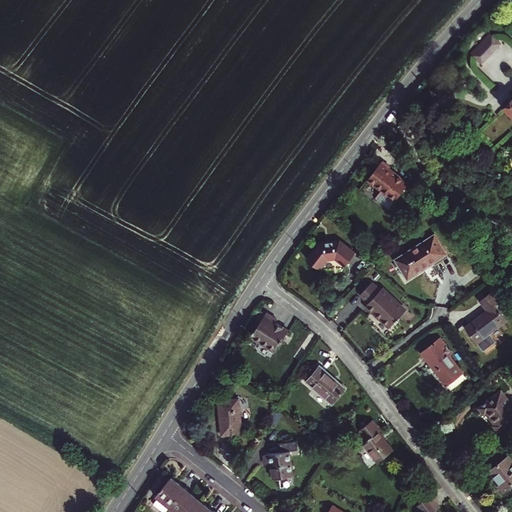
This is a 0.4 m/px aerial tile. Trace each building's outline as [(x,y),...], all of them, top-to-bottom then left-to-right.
[(501,42),(491,32),(481,42),(492,52),(501,42)] [(492,52),(481,42),(471,52),(482,62),(492,52)] [(377,196),(391,207),(409,184),(389,168),(390,166),(383,161),(382,162),(381,162),(367,180),(380,191),(377,196)] [(435,235),(397,259),(409,277),(446,253),(435,235)] [(319,243),(307,258),(321,269),(328,259),(335,257),(346,265),(356,252),(340,240),(319,243)] [(401,315),(408,308),(384,287),(382,289),(373,281),(361,294),(370,301),(368,304),(373,309),(372,310),(380,318),(381,317),(391,325),(398,318),(399,319),(402,316),(401,315)] [(488,310),(466,327),(477,342),(507,321),(495,304),(498,302),(491,292),(480,300),(488,310)] [(277,319),(267,312),(251,336),(276,351),(289,330),(276,322),(277,319)] [(452,353),(441,339),(422,353),(425,357),(429,362),(446,385),(462,372),(449,355),(452,353)] [(307,381),(332,403),(346,388),(320,365),(307,381)] [(511,403),(501,390),(479,407),(484,414),(486,413),(494,424),(493,425),(498,432),(511,420),(511,403)] [(236,398),(218,400),(222,434),(243,433),(239,397),(236,397),(236,398)] [(373,420),(360,430),(367,439),(363,442),(378,461),(393,450),(379,432),(380,430),(373,420)] [(272,463),(274,478),(294,475),(290,451),(299,449),(297,440),(281,442),(282,451),(266,453),(267,464),(272,463)] [(499,485),(504,491),(511,484),(511,459),(509,456),(490,470),(501,484),(499,485)] [(166,511),(171,507),(186,488),(171,477),(156,495),(159,497),(154,503),(164,511),(166,511)] [(171,507),(176,511),(190,511),(200,500),(186,488),(171,507)] [(437,511),(436,510),(441,507),(431,495),(417,506),(422,511),(437,511)] [(213,511),(214,511),(200,500),(190,511),(213,511)]
